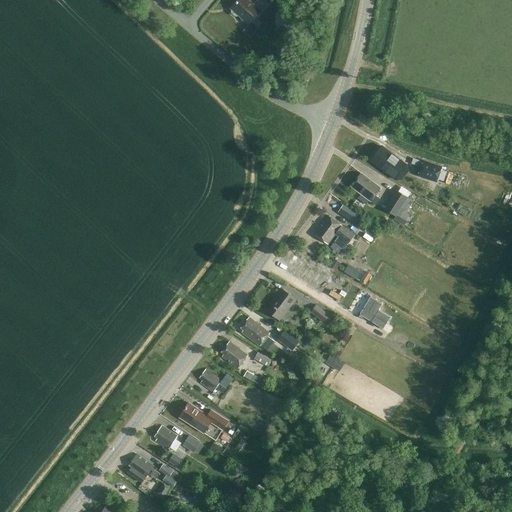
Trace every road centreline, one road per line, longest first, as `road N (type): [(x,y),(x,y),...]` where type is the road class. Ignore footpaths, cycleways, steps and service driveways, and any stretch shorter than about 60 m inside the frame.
road 1 (tertiary): [(68,511),(285,220),(333,122)]
road 2 (unclassified): [(333,122),(238,70),(162,0)]
road 3 (tertiary): [(333,122),(367,0)]
